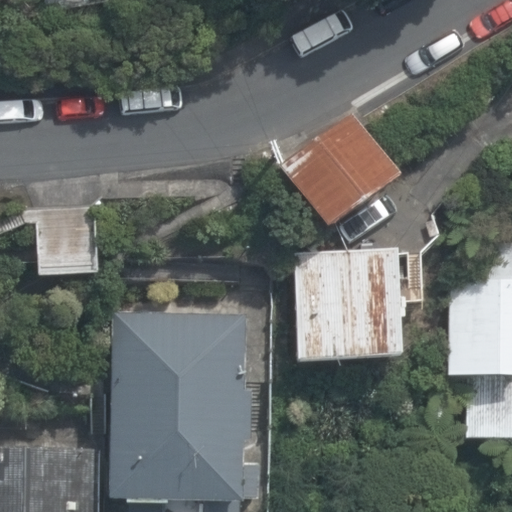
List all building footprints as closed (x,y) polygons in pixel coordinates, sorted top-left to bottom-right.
[(351,114),(286,162),(336,229),(401,180),(351,114)] [(511,236),(450,235),(448,379),(511,379),(511,236)] [(298,259),(303,365),(405,362),(401,255),(298,259)] [(260,315),(116,313),(114,508),(257,509),(260,315)] [(0,452),(0,511),(95,511),(95,453),(0,452)]
